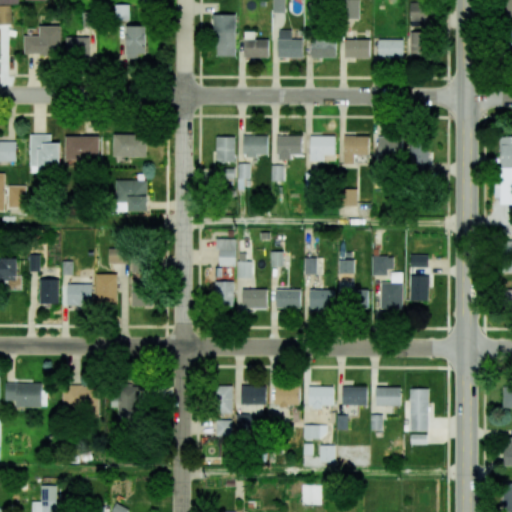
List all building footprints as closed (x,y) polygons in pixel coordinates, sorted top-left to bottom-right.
[(284,0),(272,0),(272,12),(285,13),(284,0)] [(359,19),(359,0),(342,0),(343,18),(359,19)] [(410,1),(409,20),(430,21),(431,2),(410,1)] [(12,5),(0,4),(0,23),(12,24),(12,5)] [(91,28),(91,12),(83,12),(83,28),(91,28)] [(214,56),(236,56),(235,14),(213,15),(214,56)] [(24,54),(60,55),(60,26),(39,25),(39,35),(24,35),(24,54)] [(145,57),(146,26),(126,25),(126,56),(145,57)] [(302,58),(302,39),(291,39),(291,30),(278,29),(277,57),(302,58)] [(244,57),(268,57),(269,39),(255,39),(255,31),(244,31),(244,57)] [(409,57),(427,58),(427,32),(410,31),(409,57)] [(94,56),(94,37),(66,36),(66,56),(94,56)] [(310,57),(336,58),(336,39),(311,38),(310,57)] [(369,57),(369,39),(344,39),(344,58),(369,57)] [(403,39),(378,39),(378,58),(403,58),(403,39)] [(51,134),(30,134),(29,166),(60,167),(60,143),(51,142),(51,134)] [(147,157),(147,134),(114,134),(113,156),(147,157)] [(268,135),(243,135),(243,155),(268,156),(268,135)] [(500,204),(511,203),(511,135),(501,135),(500,182),(495,182),(494,192),(500,192),(500,204)] [(100,159),(99,136),(65,136),(66,160),(100,159)] [(235,137),(216,136),(216,161),(234,161),(235,137)] [(302,136),(277,136),(277,159),(291,159),(291,154),(301,154),(302,136)] [(324,161),(324,155),(335,155),(335,136),(310,136),(310,161),(324,161)] [(343,163),(354,163),(354,155),(369,155),(369,136),(344,136),(343,163)] [(378,159),(403,158),(402,136),(377,137),(378,159)] [(0,160),(16,161),(16,141),(0,140),(0,160)] [(409,169),(427,170),(427,143),(410,142),(409,169)] [(250,163),(239,163),(239,182),(250,182),(250,163)] [(283,181),(284,165),(272,165),(271,180),(283,181)] [(148,180),(115,179),(115,202),(128,202),(128,211),(147,211),(148,180)] [(26,185),(8,185),(8,207),(26,207),(26,185)] [(356,188),(341,189),(342,206),(357,205),(356,188)] [(235,266),(236,238),(218,238),(217,265),(235,266)] [(109,264),(128,263),(127,248),(108,248),(109,264)] [(283,266),(283,251),(270,251),(271,266),(283,266)] [(29,270),(39,271),(39,255),(29,254),(29,270)] [(428,267),(428,255),(410,255),(410,267),(428,267)] [(391,275),(391,256),(371,256),(371,275),(391,275)] [(315,257),(304,257),(304,274),(315,274),(315,257)] [(0,259),(0,280),(16,280),(16,259),(0,259)] [(354,259),(338,259),(338,273),(354,273),(354,259)] [(237,277),(252,278),(252,261),(237,261),(237,277)] [(130,277),(144,277),(144,263),(130,263),(130,277)] [(403,309),(402,272),(391,272),(391,282),(380,282),(381,309),(403,309)] [(96,303),(117,304),(117,274),(96,274),(96,303)] [(410,300),(429,300),(429,276),(410,276),(410,300)] [(40,303),(58,303),(58,278),(40,278),(40,303)] [(131,306),(153,305),(152,278),(130,279),(131,306)] [(234,281),(215,280),(214,306),(233,306),(234,281)] [(67,305),(92,305),(92,283),(67,283),(67,305)] [(267,289),(242,288),(241,307),(266,308),(267,289)] [(300,308),(301,290),(275,289),(275,308),(300,308)] [(309,308),(332,308),(332,289),(309,289),(309,308)] [(367,307),(368,290),(351,289),(350,307),(367,307)] [(45,407),(46,383),(6,382),(5,400),(16,400),(16,406),(45,407)] [(62,386),(63,407),(85,407),(86,414),(101,414),(100,385),(62,386)] [(111,407),(118,407),(118,421),(139,421),(140,385),(111,385),(111,407)] [(266,385),(241,385),(240,404),(265,405),(266,385)] [(299,406),(300,385),(275,385),(274,405),(299,406)] [(232,386),(215,386),(215,413),(233,412),(232,386)] [(334,386),(308,386),(308,406),(333,407),(334,386)] [(367,387),(342,386),(341,405),(366,405),(367,387)] [(401,405),(400,386),(376,387),(376,405),(401,405)] [(511,407),(511,386),(503,386),(503,407),(511,407)] [(428,431),(428,389),(410,388),(409,431),(428,431)] [(348,414),(337,414),(337,429),(348,429),(348,414)] [(370,430),(382,430),(382,414),(370,414),(370,430)] [(231,436),(232,420),(217,419),(216,435),(231,436)] [(304,438),(327,439),(327,425),(304,424),(304,438)] [(410,443),(426,444),(426,434),(410,434),(410,443)] [(320,461),(335,461),(335,445),(319,445),(320,461)] [(511,482),(503,482),(503,511),(511,511),(511,482)] [(56,511),(57,485),(41,485),(40,501),(32,501),(31,511),(56,511)]
